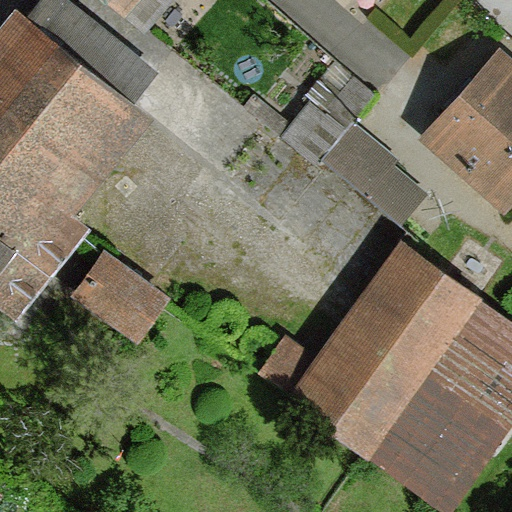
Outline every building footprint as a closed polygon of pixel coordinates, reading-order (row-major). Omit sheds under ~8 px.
[(142,24),(162,0),(129,0),(123,8),(142,24)] [(0,51),(0,61),(100,143),(140,93),(37,8),(0,51)] [(100,143),(0,61),(0,300),(15,313),(78,233),(48,210),(100,143)] [(511,200),(511,79),(494,63),(432,133),(511,202),(511,200)] [(324,159),(348,130),(376,95),(353,75),(341,90),(325,78),(280,132),(319,164),(324,159)] [(348,130),(324,159),(369,195),(390,167),(348,130)] [(511,414),(511,325),(394,241),(288,384),(446,506),(511,414)] [(166,298),(108,255),(80,294),(138,334),(166,298)]
